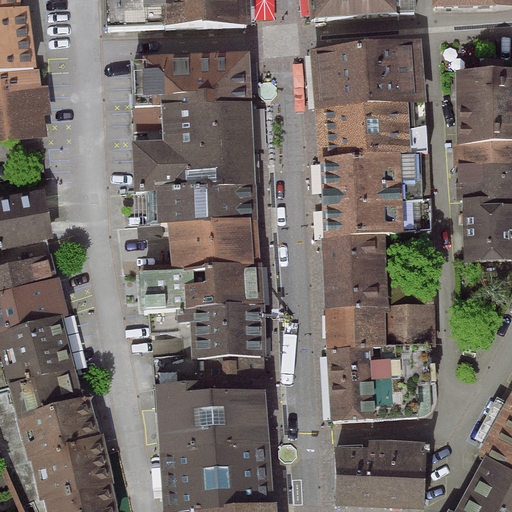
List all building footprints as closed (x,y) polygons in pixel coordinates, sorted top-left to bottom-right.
[(0,0),(0,74),(34,72),(28,3),(17,4),(16,0),(0,0)] [(251,0),(106,0),(107,3),(108,36),(254,31),(251,0)] [(415,0),(309,0),(313,27),(415,19),(415,0)] [(511,0),(431,0),(432,14),(501,12),(511,11),(511,0)] [(314,54),(315,111),(413,108),(425,107),(422,46),(314,54)] [(250,58),(132,60),(134,112),(162,112),(251,111),(250,58)] [(511,69),(456,71),(457,164),(511,162),(511,69)] [(34,72),(0,74),(0,138),(47,134),(46,115),(53,112),(51,86),(43,87),(41,71),(34,72)] [(413,108),(315,111),(316,138),(317,165),(417,159),(415,133),(413,108)] [(255,194),(251,111),(162,112),(163,146),(133,148),(134,201),(255,194)] [(317,165),(319,241),(390,239),(430,237),(428,158),(417,159),(317,165)] [(511,162),(457,164),(459,179),(459,196),(459,207),(511,206),(511,162)] [(255,194),(134,201),(135,228),(169,228),(258,226),(255,194)] [(45,195),(0,202),(0,270),(38,262),(34,247),(54,243),(45,195)] [(511,206),(459,207),(460,235),(461,267),(511,266),(511,206)] [(260,249),(258,226),(169,228),(172,253),(174,277),(262,272),(260,249)] [(319,241),(321,314),(392,310),(390,239),(319,241)] [(0,341),(61,324),(72,321),(54,258),(38,262),(0,270),(0,341)] [(263,313),(262,272),(174,277),(143,279),(147,322),(182,319),(263,313)] [(321,314),(322,356),(391,353),(430,352),(438,352),(435,308),(392,310),(321,314)] [(182,319),(186,364),(265,360),(263,313),(182,319)] [(61,324),(0,341),(0,347),(9,384),(74,366),(61,324)] [(391,353),(322,356),(328,430),(395,426),(418,422),(430,416),(438,407),(438,390),(432,390),(430,352),(391,353)] [(267,398),(265,360),(186,364),(186,392),(186,400),(267,398)] [(20,423),(16,424),(28,463),(34,462),(100,444),(90,405),(82,407),(74,366),(9,384),(20,423)] [(186,400),(186,392),(154,393),(155,406),(160,462),(270,456),(268,404),(267,398),(186,400)] [(511,392),(477,457),(482,460),(511,475),(511,392)] [(34,462),(46,511),(118,511),(105,442),(100,444),(34,462)] [(369,452),(339,451),(338,480),(337,509),(388,511),(416,511),(423,511),(426,445),(369,443),(369,452)] [(273,511),(270,456),(160,462),(164,511),(273,511)] [(511,511),(511,475),(482,460),(468,489),(452,511),(511,511)]
